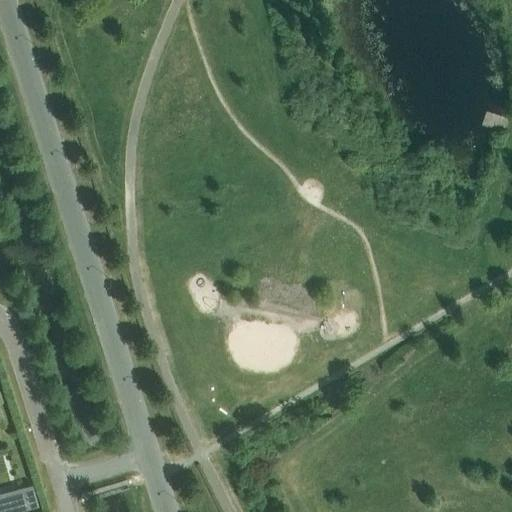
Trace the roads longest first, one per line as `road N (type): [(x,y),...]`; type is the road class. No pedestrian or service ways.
road 1 (unclassified): [(5,0),(147,453)]
road 2 (residential): [(0,321),(58,481)]
